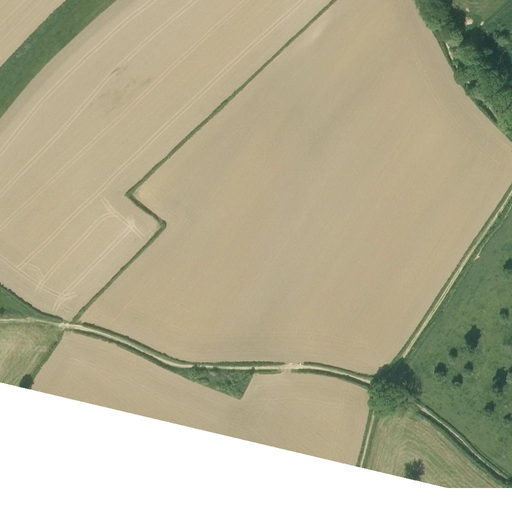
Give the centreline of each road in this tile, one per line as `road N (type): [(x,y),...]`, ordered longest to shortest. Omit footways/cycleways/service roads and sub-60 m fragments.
road 1 (track): [(380,385),(326,370),(179,365),(61,323)]
road 2 (track): [(511,192),(380,385)]
